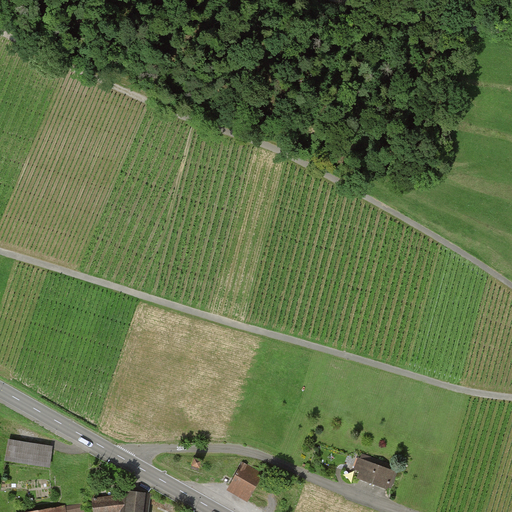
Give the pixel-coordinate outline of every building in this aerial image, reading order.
[(56,445),(12,439),(9,460),(52,467),(56,445)] [(193,463),(200,465),(202,458),(195,457),(193,463)] [(399,468),(363,457),(357,477),(393,487),(399,468)] [(246,463),(230,489),(251,501),(266,475),(246,463)] [(151,511),(153,492),(133,491),(131,511),(151,511)] [(97,511),(128,511),(126,493),(96,498),(97,511)] [(88,511),(87,502),(28,511),(88,511)]
